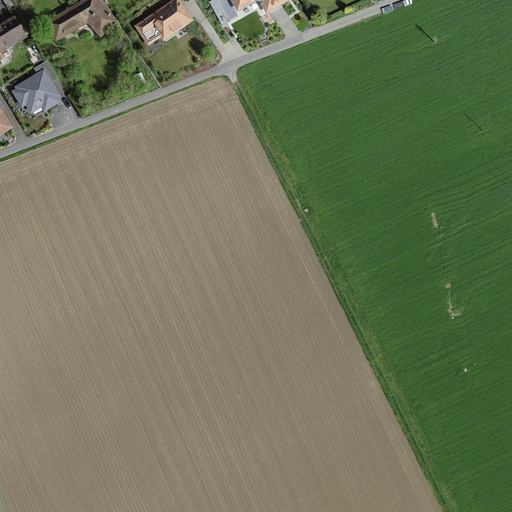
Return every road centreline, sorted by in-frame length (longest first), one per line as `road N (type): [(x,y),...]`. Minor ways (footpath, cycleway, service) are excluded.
road 1 (track): [(457,511),(226,70)]
road 2 (residential): [(0,155),(404,0)]
